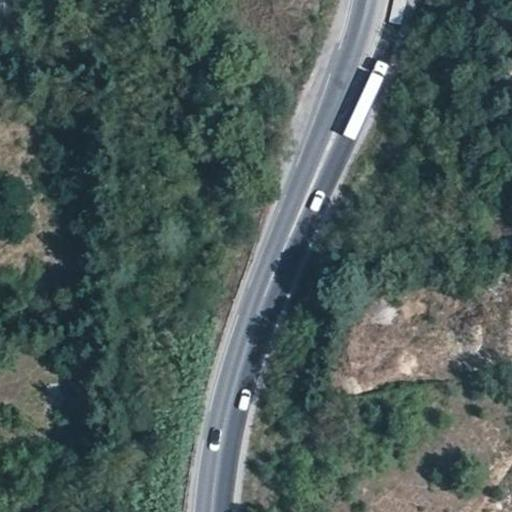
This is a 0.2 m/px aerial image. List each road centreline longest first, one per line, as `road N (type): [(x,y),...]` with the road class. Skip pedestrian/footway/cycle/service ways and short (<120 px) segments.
road 1 (trunk): [(261,511),(181,124),(167,0)]
road 2 (trunk): [(120,0),(179,511)]
road 3 (primary): [(338,124),(238,363),(212,511)]
road 4 (primary): [(338,124),(392,35),(400,0)]
road 5 (primary): [(368,0),(338,124)]
